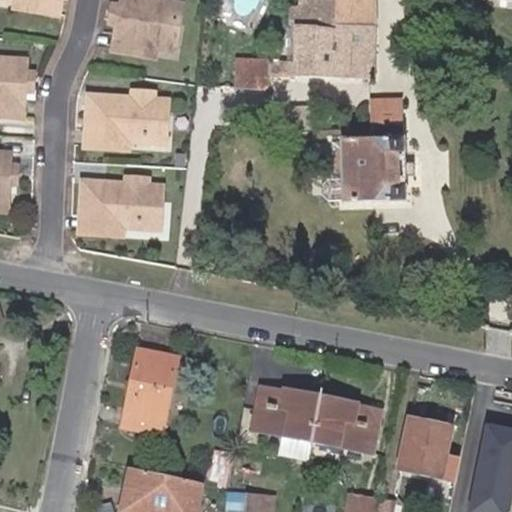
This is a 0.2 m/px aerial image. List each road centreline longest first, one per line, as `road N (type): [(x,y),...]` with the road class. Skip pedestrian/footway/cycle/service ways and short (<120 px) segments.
road 1 (residential): [(100,294),(511,373)]
road 2 (unknown): [(485,368),(491,306),(459,256),(433,185),(387,0)]
road 3 (residential): [(49,285),(56,90),(89,0)]
road 4 (residential): [(58,511),(100,294)]
